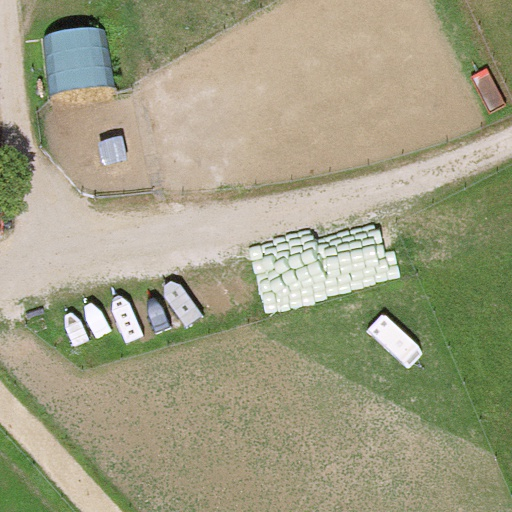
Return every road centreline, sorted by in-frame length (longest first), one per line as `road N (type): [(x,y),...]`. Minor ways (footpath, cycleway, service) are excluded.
road 1 (track): [(511,144),(252,230),(0,265)]
road 2 (track): [(0,415),(80,511)]
